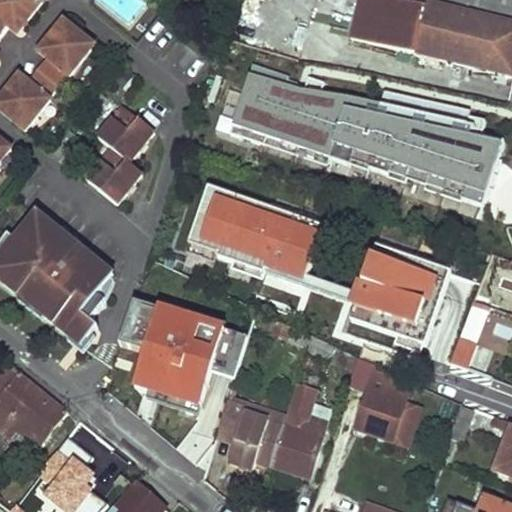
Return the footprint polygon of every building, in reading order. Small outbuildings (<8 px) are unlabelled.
[(0,0),(0,41),(9,30),(16,22),(24,29),(48,0),(18,0),(13,6),(5,0),(0,0)] [(511,0),(363,0),(354,38),(511,77),(511,0)] [(14,85),(0,101),(0,111),(26,134),(52,101),(50,101),(69,76),(71,78),(96,47),(65,22),(46,46),(54,52),(48,60),(29,84),(23,91),(14,85)] [(16,22),(9,30),(17,36),(24,29),(16,22)] [(54,52),(46,46),(40,53),(48,60),(54,52)] [(285,95),(295,98),(299,86),(288,82),(290,79),(254,67),(231,136),(265,148),(268,140),(282,145),(284,139),(300,144),(298,150),(331,161),(351,168),(352,165),(355,155),(372,161),(369,171),(390,178),(392,171),(394,165),(411,171),(409,177),(429,184),(431,177),(467,189),(463,201),(484,208),(505,143),(484,139),(487,123),(469,120),(468,128),(467,128),(465,134),(459,133),(460,126),(429,119),(427,126),(420,124),(421,117),(420,117),(390,111),(389,110),(388,117),(381,116),(383,109),(322,96),(315,115),(282,104),(285,95)] [(21,77),(14,85),(23,91),(29,84),(21,77)] [(471,113),(386,94),(383,109),(381,116),(388,117),(389,110),(390,111),(392,103),(422,110),(420,117),(421,117),(420,124),(427,126),(429,119),(432,112),(461,118),(459,126),(460,126),(459,133),(465,134),(467,128),(468,128),(469,120),(471,113)] [(105,152),(81,184),(111,209),(135,178),(124,169),(148,136),(116,111),(92,143),(105,152)] [(268,140),(265,148),(328,169),(331,161),(298,150),(300,144),(284,139),(282,145),(268,140)] [(0,165),(12,150),(0,140),(0,165)] [(352,165),(369,171),(372,161),(355,155),(352,165)] [(394,165),(392,171),(409,177),(411,171),(394,165)] [(302,289),(323,229),(266,210),(207,189),(187,249),(209,257),(241,267),(263,275),(302,289)] [(266,210),(323,229),(324,225),(268,205),(266,210)] [(0,263),(0,285),(66,342),(68,344),(87,324),(105,306),(95,298),(108,283),(110,281),(84,260),(57,238),(34,220),(14,244),(0,263)] [(62,233),(57,238),(84,260),(72,241),(62,233)] [(0,248),(0,263),(14,244),(6,238),(0,248)] [(376,243),(375,247),(449,273),(451,269),(376,243)] [(424,348),(449,273),(375,247),(349,322),(400,340),(423,347),(424,348)] [(207,262),(209,257),(187,249),(185,255),(207,262)] [(261,281),(263,275),(241,267),(239,273),(261,281)] [(108,283),(95,298),(105,306),(109,284),(108,283)] [(160,312),(179,318),(181,310),(162,304),(160,312)] [(239,375),(249,339),(225,332),(189,321),(179,318),(160,312),(135,305),(122,347),(146,354),(136,389),(151,393),(203,410),(216,368),(239,375)] [(192,313),(189,321),(225,332),(227,324),(192,313)] [(273,334),(285,340),(292,327),(289,326),(280,321),(273,334)] [(66,342),(63,344),(77,356),(99,333),(87,324),(68,344),(66,342)] [(308,352),(312,336),(292,327),(285,340),(308,352)] [(333,346),(312,336),(308,352),(329,359),(333,346)] [(450,364),(465,370),(476,345),(460,339),(450,364)] [(421,353),(423,347),(400,340),(398,345),(421,353)] [(332,365),(351,374),(358,358),(338,349),(332,365)] [(357,428),(391,442),(407,400),(413,384),(358,358),(351,374),(348,387),(368,395),(357,428)] [(20,429),(40,447),(69,412),(12,366),(6,372),(1,366),(0,367),(0,425),(13,436),(20,429)] [(200,419),(203,410),(151,393),(148,402),(200,419)] [(305,435),(316,401),(295,395),(284,428),(272,467),(310,480),(323,441),(305,435)] [(407,400),(391,442),(406,448),(421,406),(407,400)] [(258,463),(272,467),(284,428),(246,416),(246,410),(230,404),(221,431),(240,437),(230,466),(254,475),(258,463)] [(450,439),(464,443),(476,412),(461,407),(450,439)] [(496,472),(511,477),(511,431),(511,425),(511,424),(497,420),(493,428),(508,434),(496,472)] [(13,436),(36,455),(40,447),(20,429),(13,436)] [(115,485),(123,493),(130,485),(122,477),(115,485)] [(114,511),(163,511),(167,508),(138,484),(114,511)] [(482,511),(511,511),(511,509),(487,501),(482,511)]
